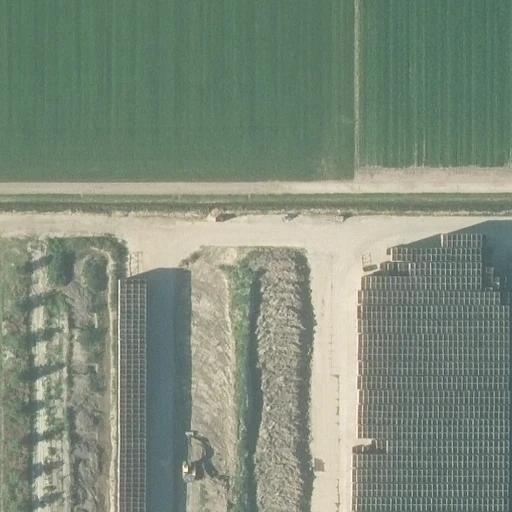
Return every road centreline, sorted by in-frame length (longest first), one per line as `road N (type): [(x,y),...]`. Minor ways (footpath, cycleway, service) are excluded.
road 1 (unknown): [(511,188),(0,190)]
road 2 (unknown): [(511,216),(436,225),(409,263),(408,511)]
